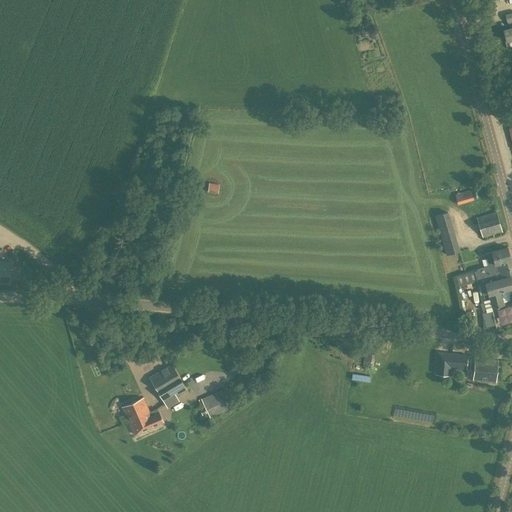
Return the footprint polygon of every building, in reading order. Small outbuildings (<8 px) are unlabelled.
[(218,193),(219,183),(209,182),(208,191),(218,193)] [(457,204),(474,199),(470,189),(455,193),(457,204)] [(446,255),(460,250),(448,210),(434,215),(446,255)] [(483,237),(502,232),(496,211),(476,217),(483,237)] [(488,266),(511,259),(508,247),(491,251),(485,252),(488,266)] [(0,281),(9,283),(12,261),(0,259),(0,281)] [(501,290),(511,287),(511,263),(511,259),(488,266),(477,268),(478,269),(475,270),(479,285),(480,285),(482,294),(488,293),(488,294),(492,308),(505,305),(501,290)] [(459,286),(476,281),(474,271),(456,275),(459,286)] [(420,345),(420,355),(428,355),(428,362),(434,362),(434,345),(420,345)] [(460,354),(446,353),(445,360),(438,359),(436,373),(447,374),(448,365),(451,365),(459,366),(460,354)] [(495,381),(497,359),(475,357),(473,378),(477,379),(479,381),(484,382),(486,380),(495,381)] [(164,401),(186,388),(171,363),(149,376),(164,401)] [(226,387),(203,397),(208,410),(232,400),(226,387)] [(135,434),(163,420),(159,411),(157,407),(149,411),(143,397),(122,406),(135,434)]
